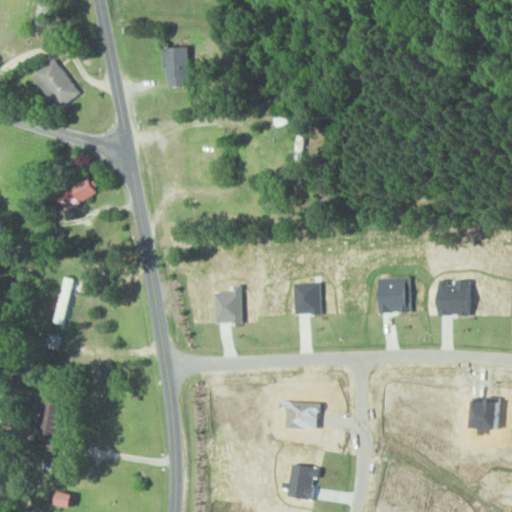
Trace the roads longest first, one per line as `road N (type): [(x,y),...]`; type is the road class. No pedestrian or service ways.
road 1 (tertiary): [(174,511),(166,369),(97,0)]
road 2 (residential): [(166,369),(406,355),(511,358)]
road 3 (residential): [(356,511),(364,446),(357,358)]
road 4 (residential): [(129,155),(0,115)]
